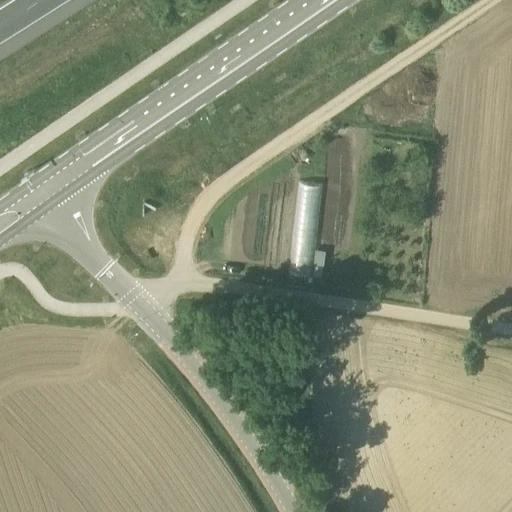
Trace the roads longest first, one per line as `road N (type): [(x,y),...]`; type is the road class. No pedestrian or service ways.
road 1 (track): [(186,285),(207,204),(500,0)]
road 2 (primary): [(46,191),(325,0)]
road 3 (tertiary): [(291,511),(258,453),(137,308)]
road 4 (tertiary): [(137,308),(46,191)]
